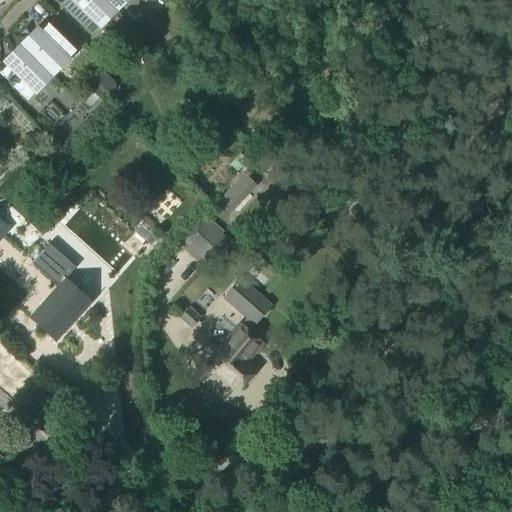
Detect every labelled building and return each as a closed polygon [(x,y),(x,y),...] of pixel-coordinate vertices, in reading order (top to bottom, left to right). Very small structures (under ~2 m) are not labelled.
[(116,12),(104,0),(73,0),(65,8),(64,9),(92,37),(116,12)] [(127,0),(104,0),(116,12),(127,0)] [(76,53),(48,25),(47,26),(47,27),(33,41),(30,38),(21,47),(51,77),(76,53)] [(51,77),(21,47),(12,56),(15,59),(1,74),(0,73),(0,75),(27,102),(51,77)] [(118,87),(103,73),(92,84),(106,98),(118,87)] [(287,123),(278,128),(282,136),(291,131),(287,123)] [(0,164),(7,171),(16,162),(8,153),(0,161),(0,164)] [(201,220),(182,241),(204,260),(222,239),(201,220)] [(57,287),(29,319),(56,343),(92,303),(66,280),(76,269),(49,245),(42,253),(33,263),(32,264),(57,287)] [(256,326),(272,308),(240,280),(224,298),(256,326)] [(188,309),(180,318),(192,329),(200,320),(188,309)] [(239,391),(255,372),(246,365),(264,345),(240,324),(217,351),(220,353),(210,365),(239,391)] [(48,434),(62,405),(20,386),(16,396),(26,401),(20,414),(32,420),(29,425),(48,434)]
